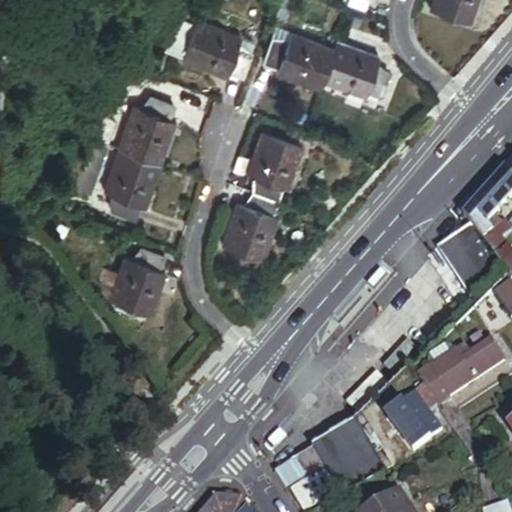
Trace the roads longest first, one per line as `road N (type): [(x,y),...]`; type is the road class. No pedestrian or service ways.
road 1 (secondary): [(484,109),(268,351)]
road 2 (residential): [(241,104),(205,264),(223,306),(268,351)]
road 3 (residential): [(410,0),(415,36),(484,109)]
road 4 (secondary): [(211,416),(127,511)]
